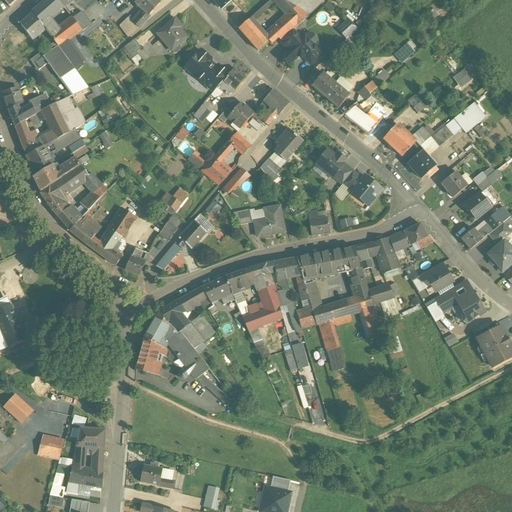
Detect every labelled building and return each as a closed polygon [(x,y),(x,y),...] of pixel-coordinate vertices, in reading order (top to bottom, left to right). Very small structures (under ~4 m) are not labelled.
[(52,26),(48,21),(63,8),(57,0),(45,0),(32,12),(32,13),(33,14),(45,30),(50,36),(59,30),(54,24),(52,26)] [(160,3),(156,0),(129,0),(143,11),(148,17),(149,16),(160,3)] [(212,0),(222,10),(232,0),(231,0),(212,0)] [(271,0),(250,19),(252,22),(274,3),(272,0),(271,0)] [(286,16),(270,30),(275,35),(277,38),(280,41),(306,17),(297,7),(291,0),(272,0),(274,3),(286,16)] [(297,7),(306,17),(325,0),(303,0),(304,0),(297,7)] [(133,22),(133,23),(140,29),(151,18),(149,16),(148,17),(143,11),(133,22)] [(82,12),(73,19),(78,26),(87,20),(82,12)] [(33,14),(21,25),(32,40),(45,30),(33,14)] [(128,18),(119,27),(130,41),(140,29),(133,23),(133,22),(128,18)] [(180,47),(179,46),(188,38),(180,28),(182,26),(175,18),(157,35),(174,54),(180,47)] [(59,30),(50,36),(58,47),(66,41),(81,30),(78,26),(73,19),(59,30)] [(250,19),(238,29),(246,38),(257,28),(252,22),(250,19)] [(348,19),(338,28),(348,39),(358,29),(348,19)] [(87,20),(78,26),(81,30),(83,32),(91,25),(87,20)] [(264,36),(257,28),(246,38),(258,51),(269,41),(271,44),(277,38),(275,35),(270,30),(264,36)] [(301,40),(292,30),(281,41),(289,51),(301,40)] [(289,51),(281,58),(288,66),(297,57),(304,57),(310,65),(322,54),(315,46),(310,46),(303,38),(301,40),(289,51)] [(26,49),(18,39),(11,44),(19,54),(26,49)] [(134,40),(124,48),(133,59),(138,55),(137,53),(142,49),(134,40)] [(355,49),(347,40),(343,43),(351,52),(355,49)] [(83,63),(66,41),(58,47),(74,69),(83,63)] [(351,52),(343,43),(335,50),(343,59),(351,52)] [(403,64),(416,52),(407,43),(395,55),(403,64)] [(58,47),(43,58),(48,64),(48,65),(60,80),(74,69),(58,47)] [(216,69),(208,63),(211,60),(200,51),(189,65),(198,73),(195,76),(204,85),(207,82),(215,89),(213,92),(213,93),(218,88),(228,75),(218,66),(216,69)] [(17,52),(3,61),(13,75),(26,65),(17,52)] [(43,58),(34,65),(39,71),(48,64),(43,58)] [(474,60),(464,69),(470,75),(480,66),(474,60)] [(233,70),(218,88),(226,95),(231,89),(235,92),(246,79),(240,74),(239,75),(233,70)] [(383,72),(372,82),(377,88),(388,78),(383,72)] [(339,79),(331,73),(327,78),(335,84),(339,79)] [(323,74),(312,87),(325,97),(335,84),(327,78),(323,74)] [(350,87),(340,79),(339,79),(335,84),(346,93),(350,87)] [(372,82),(364,88),(369,95),(377,88),(372,82)] [(346,93),(335,84),(325,97),(324,98),(325,98),(338,109),(349,96),(346,93)] [(364,88),(358,93),(365,102),(371,97),(369,95),(364,88)] [(289,104),(274,91),(264,102),(271,108),(279,115),(289,104)] [(19,92),(4,96),(8,110),(15,127),(23,123),(30,119),(36,115),(42,112),(42,111),(49,108),(43,96),(29,103),(30,106),(24,109),(19,92)] [(222,104),(220,107),(225,111),(227,109),(233,102),(228,98),(222,104)] [(49,108),(42,111),(42,112),(45,119),(48,125),(71,113),(68,106),(71,105),(68,99),(55,104),(49,108)] [(217,99),(213,103),(219,108),(220,107),(222,104),(217,99)] [(422,101),(413,109),(417,115),(427,107),(422,101)] [(202,124),(207,119),(210,123),(219,115),(207,102),(194,115),(202,124)] [(254,114),(241,103),(232,113),(227,118),(228,119),(240,130),(252,117),(254,114)] [(474,104),(430,138),(419,147),(423,152),(428,158),(439,148),(461,130),(465,135),(485,119),(482,115),(474,104)] [(369,106),(364,113),(357,105),(345,115),(360,127),(363,124),(371,131),(382,116),(379,114),(382,110),(376,105),(373,109),(369,106)] [(265,115),(260,121),(263,123),(269,127),(279,115),(271,108),(265,115)] [(225,111),(218,119),(224,124),(228,119),(227,118),(232,113),(227,109),(225,111)] [(254,114),(252,117),(259,123),(260,121),(265,115),(258,109),(254,114)] [(71,113),(48,125),(52,132),(50,134),(38,140),(42,148),(44,147),(49,144),(58,139),(75,130),(81,126),(84,123),(77,110),(71,113)] [(42,112),(36,115),(30,119),(32,124),(39,122),(45,119),(42,112)] [(29,134),(23,123),(15,127),(21,144),(27,156),(42,148),(38,140),(34,132),(29,134)] [(415,141),(398,125),(383,141),(402,158),(416,143),(416,142),(415,141)] [(183,129),(178,136),(185,141),(190,133),(183,129)] [(288,129),(275,145),(279,148),(275,153),(283,160),(293,148),(295,151),(303,142),(288,129)] [(424,134),(421,131),(417,135),(420,138),(415,141),(416,142),(416,143),(419,147),(430,138),(426,133),(424,134)] [(100,135),(106,149),(112,146),(106,133),(100,135)] [(235,135),(223,149),(229,154),(235,148),(243,155),(249,148),(235,135)] [(58,139),(49,144),(53,152),(62,147),(58,139)] [(27,156),(25,157),(36,176),(52,167),(53,168),(55,166),(50,158),(53,156),(49,151),(48,152),(44,147),(42,148),(27,156)] [(223,149),(214,159),(220,164),(229,154),(223,149)] [(328,151),(317,165),(332,177),(344,163),(346,161),(337,154),(335,156),(328,151)] [(423,152),(408,165),(410,167),(409,168),(413,172),(413,171),(421,180),(427,174),(430,177),(437,171),(434,168),(435,167),(428,158),(423,152)] [(282,169),(270,158),(260,169),(270,183),(279,177),(277,175),(282,169)] [(36,176),(33,178),(40,192),(62,178),(80,166),(75,159),(59,169),(60,174),(57,176),(53,168),(52,167),(36,176)] [(220,164),(214,159),(201,173),(219,187),(231,173),(227,170),(220,164)] [(353,171),(344,163),(332,177),(342,185),(353,171)] [(63,179),(41,193),(40,194),(52,212),(60,207),(63,205),(68,201),(64,196),(82,183),(89,177),(81,166),(80,166),(62,178),(63,179)] [(243,168),(223,188),(231,195),(251,175),(243,168)] [(353,171),(342,185),(351,192),(362,179),(353,171)] [(467,187),(456,173),(443,183),(449,190),(447,191),(453,199),(467,187)] [(482,173),(472,181),(477,186),(487,179),(482,173)] [(89,177),(82,183),(91,192),(100,184),(91,175),(89,177)] [(373,184),(364,177),(362,179),(351,192),(353,194),(353,193),(360,199),(359,199),(368,207),(381,191),(380,190),(380,187),(376,184),(373,184)] [(487,179),(477,186),(482,193),(491,185),(487,179)] [(100,184),(91,192),(93,195),(99,200),(103,196),(108,192),(102,186),(100,184)] [(187,197),(179,191),(173,198),(181,204),(187,197)] [(173,198),(167,194),(161,202),(166,205),(175,212),(181,204),(173,198)] [(479,194),(464,206),(475,220),(490,208),(479,194)] [(99,200),(93,195),(82,206),(89,212),(98,202),(99,200)] [(212,216),(220,207),(214,201),(206,211),(212,216)] [(60,207),(52,212),(55,215),(65,208),(63,205),(60,207)] [(67,211),(57,218),(69,231),(82,218),(72,207),(67,211)] [(266,220),(254,223),(257,238),(284,232),(279,207),(264,210),(266,220)] [(65,208),(55,215),(57,218),(67,211),(65,208)] [(502,208),(485,222),(486,224),(487,226),(492,232),(503,223),(510,217),(502,208)] [(121,211),(109,231),(121,239),(134,220),(121,211)] [(249,211),(233,214),(241,226),(252,224),(249,211)] [(82,218),(69,231),(87,246),(94,252),(99,244),(93,239),(98,233),(98,230),(89,222),(93,217),(89,212),(82,218)] [(317,212),(308,215),(309,224),(318,221),(317,212)] [(355,217),(339,221),(342,229),(358,225),(355,217)] [(318,221),(309,224),(311,237),(329,234),(327,218),(318,221)] [(194,222),(179,238),(175,244),(182,250),(187,246),(191,250),(206,233),(194,222)] [(177,229),(168,223),(163,229),(172,236),(177,229)] [(492,232),(488,235),(498,247),(504,241),(508,245),(511,241),(511,234),(503,223),(492,232)] [(420,224),(404,232),(411,246),(416,243),(427,238),(420,224)] [(487,226),(477,234),(473,230),(462,239),(470,250),(488,235),(492,232),(487,226)] [(99,244),(94,252),(115,267),(121,258),(112,252),(121,239),(109,231),(99,244)] [(404,232),(389,239),(394,253),(411,246),(404,232)] [(427,238),(416,243),(419,250),(434,242),(429,236),(427,238)] [(388,239),(373,245),(383,275),(399,269),(388,239)] [(487,256),(502,273),(511,263),(511,250),(508,245),(504,241),(498,247),(487,256)] [(182,250),(175,244),(165,256),(171,261),(182,250)] [(365,246),(355,248),(359,262),(361,261),(363,270),(371,268),(368,257),(365,246)] [(149,254),(135,248),(125,270),(139,276),(149,254)] [(354,248),(339,251),(346,274),(349,273),(360,269),(354,248)] [(328,253),(296,259),(301,276),(301,277),(312,275),(333,271),(328,253)] [(296,259),(282,261),(286,279),(296,277),(301,276),(296,259)] [(282,261),(266,265),(269,274),(275,273),(277,280),(280,280),(286,279),(282,261)] [(441,264),(418,278),(422,284),(428,280),(444,270),(441,264)] [(266,265),(250,269),(243,271),(247,282),(253,279),(256,287),(272,282),(269,274),(266,265)] [(412,266),(404,270),(411,282),(418,278),(412,266)] [(360,269),(349,273),(351,279),(363,276),(361,269),(360,269)] [(444,270),(428,280),(432,286),(433,286),(437,292),(452,283),(444,270)] [(243,271),(225,278),(232,295),(249,288),(247,282),(243,271)] [(312,275),(301,277),(310,307),(312,312),(320,310),(320,309),(321,309),(316,290),(312,275)] [(301,276),(296,277),(296,279),(302,302),(308,300),(301,277),(301,276)] [(363,276),(351,279),(362,312),(373,309),(363,276)] [(225,278),(201,288),(208,298),(210,302),(216,299),(220,297),(231,293),(225,278)] [(286,279),(280,280),(282,291),(282,292),(289,291),(286,279)] [(272,282),(256,287),(258,292),(274,287),(272,282)] [(463,282),(434,300),(442,314),(458,305),(457,302),(470,294),(463,282)] [(400,295),(395,284),(388,287),(393,298),(400,295)] [(274,287),(258,292),(263,304),(266,310),(259,313),(257,314),(263,327),(282,319),(279,307),(278,303),(276,294),(276,293),(274,287)] [(388,287),(376,290),(380,303),(394,298),(393,298),(388,287)] [(201,288),(179,301),(185,311),(199,303),(208,298),(201,288)] [(376,290),(369,293),(372,305),(380,303),(376,290)] [(282,291),(276,293),(276,294),(278,303),(292,300),(289,291),(282,292),(282,291)] [(231,293),(220,297),(224,305),(234,301),(231,293)] [(470,294),(457,302),(458,305),(464,314),(463,316),(462,317),(462,320),(463,323),(467,324),(470,322),(471,320),(473,319),(475,319),(484,313),(479,304),(477,305),(475,301),(477,300),(472,293),(470,294)] [(7,296),(0,299),(0,352),(9,349),(0,329),(0,310),(11,305),(7,296)] [(208,298),(199,303),(206,312),(209,310),(213,307),(210,302),(208,298)] [(179,301),(159,313),(165,323),(169,320),(180,333),(190,326),(181,314),(185,311),(179,301)] [(320,310),(312,312),(316,324),(316,326),(319,325),(332,321),(348,316),(351,315),(347,301),(321,309),(320,309),(320,310)] [(263,304),(258,306),(257,307),(259,313),(266,310),(263,304)] [(11,305),(0,310),(0,329),(9,349),(27,340),(11,305)] [(218,312),(214,307),(213,307),(209,310),(212,316),(218,312)] [(310,307),(296,311),(301,328),(316,324),(312,312),(310,307)] [(362,312),(359,313),(364,328),(378,324),(373,309),(362,312)] [(159,313),(144,339),(158,347),(158,346),(164,336),(178,355),(178,356),(179,357),(179,356),(188,368),(183,372),(187,376),(192,372),(198,379),(203,375),(209,370),(206,367),(194,351),(181,333),(178,335),(170,326),(165,323),(159,313)] [(239,313),(234,316),(239,327),(244,324),(242,319),(239,313)] [(257,314),(242,319),(244,324),(248,332),(256,329),(263,327),(257,314)] [(348,316),(332,321),(334,328),(350,323),(348,316)] [(203,343),(190,326),(180,333),(169,320),(165,323),(170,326),(178,335),(181,333),(194,351),(203,343)] [(332,321),(319,325),(326,352),(338,349),(340,348),(334,328),(332,321)] [(378,324),(364,328),(367,340),(381,335),(378,324)] [(511,349),(501,328),(477,340),(492,368),(511,357),(511,349)] [(256,329),(248,332),(251,338),(256,351),(264,347),(256,329)] [(450,347),(459,342),(455,334),(446,338),(450,347)] [(178,355),(164,336),(158,346),(164,350),(163,357),(166,358),(183,372),(188,368),(179,356),(179,357),(178,356),(178,355)] [(158,347),(144,339),(135,370),(157,376),(158,374),(160,374),(161,371),(159,370),(163,357),(164,350),(158,346),(158,347)] [(291,348),(297,370),(308,367),(302,345),(291,348)] [(338,349),(326,352),(330,364),(341,360),(338,349)] [(232,402),(203,375),(198,379),(227,407),(232,402)] [(310,383),(298,387),(305,409),(308,408),(312,419),(320,417),(319,414),(322,413),(321,409),(323,408),(320,399),(309,402),(306,395),(313,393),(310,383)] [(33,413),(15,396),(5,408),(22,424),(33,413)] [(73,424),(85,426),(86,417),(74,415),(73,424)] [(104,431),(80,430),(77,448),(86,448),(94,449),(103,449),(104,431)] [(60,461),(65,440),(45,435),(39,456),(60,461)] [(86,448),(77,448),(74,459),(74,461),(82,463),(86,448)] [(103,449),(94,449),(93,465),(102,465),(103,449)] [(82,463),(74,461),(72,468),(81,469),(82,463)] [(157,465),(152,464),(152,468),(144,466),(140,483),(159,486),(161,479),(162,469),(157,468),(157,465)] [(81,469),(72,468),(69,483),(93,487),(101,488),(102,473),(81,469)] [(273,478),(271,489),(288,494),(291,482),(273,478)] [(174,482),(161,479),(159,486),(159,488),(172,490),(174,482)] [(93,487),(69,483),(67,493),(91,497),(93,487)] [(219,490),(209,488),(204,507),(217,510),(219,501),(216,501),(219,490)] [(260,511),(287,511),(291,494),(288,494),(271,489),(266,488),(260,511)] [(51,496),(49,505),(63,507),(65,498),(51,496)] [(70,511),(87,511),(89,503),(72,500),(70,511)]
